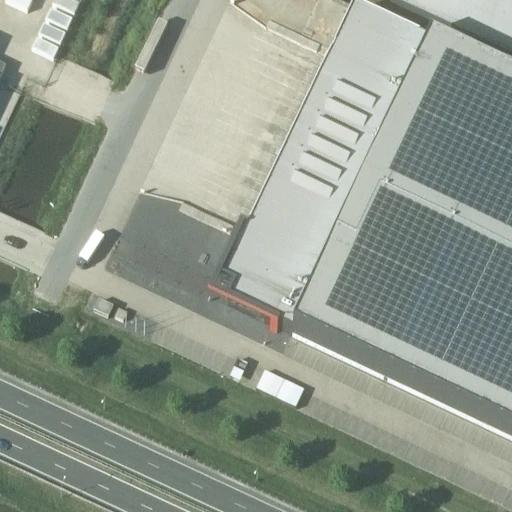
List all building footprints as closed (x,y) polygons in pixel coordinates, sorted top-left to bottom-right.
[(23,0),(16,16),(37,25),(48,0),(23,0)] [(54,0),(44,27),(69,36),(82,0),(54,0)] [(511,0),(393,0),(388,11),(511,69),(511,0)] [(239,242),(218,285),(229,290),(233,292),(232,293),(226,306),(241,313),(271,327),(269,331),(273,333),(274,329),(288,335),(511,441),(511,86),(372,20),(353,11),(333,52),(330,60),(247,235),(240,232),(236,238),(236,239),(240,240),(239,242)] [(258,388),(297,407),(305,389),(266,371),(258,388)]
